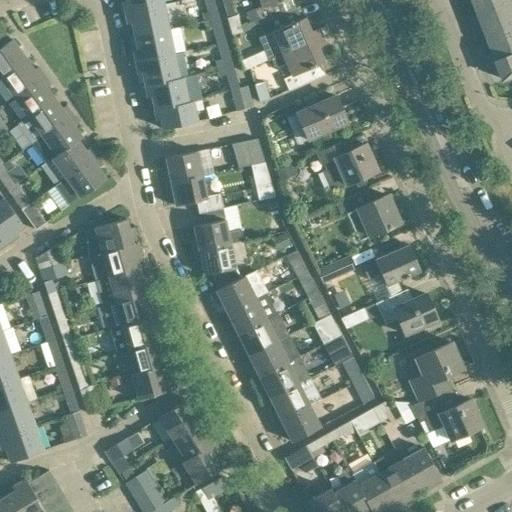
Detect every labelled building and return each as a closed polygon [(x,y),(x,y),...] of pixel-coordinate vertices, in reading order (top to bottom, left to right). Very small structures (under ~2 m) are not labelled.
[(126,0),(127,1),(123,2),(125,12),(163,4),(161,0),(126,0)] [(204,0),(190,0),(193,11),(201,9),(205,2),(204,0)] [(200,13),(202,21),(219,18),(213,0),(204,0),(205,2),(208,11),(200,13)] [(222,0),(227,16),(234,14),(230,0),(222,0)] [(227,17),(232,34),(241,31),(251,26),(260,23),(267,19),(296,8),(293,0),(260,0),(262,5),(253,9),(245,12),(248,22),(240,26),(237,14),(227,17)] [(470,18),(473,26),(511,10),(511,0),(483,0),(475,3),(479,14),(470,18)] [(163,4),(125,12),(127,23),(131,22),(134,34),(167,27),(163,4)] [(267,19),(260,23),(264,34),(259,37),(268,59),(282,53),(322,37),(318,29),(310,32),(304,19),(305,18),(304,17),(301,19),(296,8),(267,19)] [(511,10),(473,26),(476,34),(486,31),(490,42),(511,33),(511,10)] [(219,18),(202,21),(204,30),(212,27),(217,43),(225,42),(219,18)] [(137,50),(133,51),(135,62),(173,54),(167,27),(134,34),(137,50)] [(485,56),(488,64),(511,55),(511,33),(490,42),(494,52),(485,56)] [(0,47),(0,76),(26,58),(11,39),(10,40),(7,36),(0,40),(0,46),(0,47)] [(282,53),(268,59),(269,60),(272,59),(275,67),(286,63),(292,75),(283,78),(289,90),(325,74),(320,63),(324,62),(324,61),(323,61),(317,47),(325,44),(322,37),(282,53)] [(225,42),(217,43),(222,58),(214,61),(216,69),(224,67),(232,65),(225,42)] [(173,54),(135,62),(137,72),(142,71),(144,84),(178,76),(173,54)] [(511,55),(488,64),(491,72),(501,69),(505,80),(511,77),(511,55)] [(26,58),(0,76),(0,77),(14,97),(44,75),(38,66),(34,69),(26,58)] [(232,65),(224,67),(230,89),(238,86),(232,65)] [(256,66),(249,68),(254,83),(260,82),(256,66)] [(44,75),(14,97),(28,115),(17,123),(17,124),(54,98),(46,87),(50,84),(44,75)] [(178,76),(144,84),(147,96),(151,95),(154,107),(188,100),(183,77),(178,79),(178,76)] [(254,84),(259,101),(269,99),(264,81),(254,84)] [(238,86),(230,89),(236,111),(252,106),(247,87),(246,86),(239,89),(238,86)] [(296,112),(304,130),(308,140),(347,123),(334,95),(296,112)] [(54,98),(17,124),(31,143),(72,114),(66,105),(61,108),(54,98)] [(188,100),(154,107),(157,120),(161,119),(163,128),(196,121),(192,101),(188,102),(188,100)] [(72,114),(31,143),(45,162),(81,136),(74,126),(78,123),(72,114)] [(0,117),(0,135),(9,129),(0,117)] [(81,136),(45,162),(45,163),(51,158),(65,177),(55,185),(96,156),(89,147),(85,150),(78,140),(82,137),(81,136)] [(257,138),(231,144),(239,167),(264,162),(257,138)] [(317,151),(325,169),(321,171),(330,191),(376,171),(364,144),(350,150),(346,139),(317,151)] [(163,172),(165,182),(201,175),(196,151),(165,157),(168,171),(163,172)] [(96,156),(55,185),(69,205),(106,179),(98,168),(102,165),(96,156)] [(293,162),(275,169),(279,181),(297,173),(293,162)] [(3,163),(0,165),(0,179),(7,189),(17,182),(3,163)] [(201,175),(165,182),(167,193),(172,192),(175,205),(196,201),(199,213),(223,208),(220,192),(206,195),(201,175)] [(17,182),(7,189),(21,210),(31,202),(17,182)] [(256,186),(258,200),(275,196),(270,183),(256,186)] [(370,187),(352,195),(328,206),(334,220),(347,214),(353,226),(359,240),(370,235),(399,223),(387,195),(376,199),(370,187)] [(3,198),(0,200),(0,237),(4,244),(17,234),(15,230),(22,225),(3,198)] [(31,202),(21,210),(35,229),(45,222),(31,202)] [(191,240),(193,251),(230,243),(242,240),(240,229),(227,231),(223,208),(199,213),(201,224),(193,226),(196,239),(191,240)] [(126,218),(85,229),(88,256),(137,242),(133,227),(128,228),(126,218)] [(290,244),(284,232),(272,238),(278,250),(290,244)] [(137,242),(88,256),(88,257),(95,280),(139,268),(137,257),(141,256),(137,242)] [(230,243),(193,251),(196,261),(201,260),(204,274),(210,272),(218,289),(211,293),(244,277),(244,276),(240,278),(234,268),(230,243)] [(408,244),(362,265),(367,278),(378,301),(390,296),(401,291),(396,280),(404,277),(405,278),(409,277),(408,275),(420,270),(408,244)] [(59,250),(35,258),(40,271),(64,263),(59,250)] [(322,282),(355,268),(349,256),(317,270),(322,282)] [(302,261),(292,266),(298,277),(308,272),(302,261)] [(64,263),(40,271),(48,294),(56,292),(53,283),(52,279),(68,274),(64,263)] [(139,268),(95,280),(102,304),(103,304),(151,290),(147,276),(142,277),(139,268)] [(244,277),(211,293),(216,302),(221,300),(227,312),(266,293),(268,292),(257,270),(244,277)] [(314,283),(303,288),(308,298),(319,293),(314,283)] [(151,290),(103,304),(110,328),(153,316),(150,306),(155,305),(151,290)] [(38,291),(25,296),(33,320),(46,316),(38,291)] [(390,296),(363,308),(367,315),(368,318),(380,313),(385,324),(398,319),(404,334),(437,319),(426,293),(405,302),(401,291),(390,296)] [(56,292),(48,294),(56,319),(63,316),(56,292)] [(266,319),(276,313),(266,293),(227,312),(233,324),(228,326),(233,336),(266,319)] [(319,293),(308,298),(319,320),(330,314),(324,303),(319,293)] [(277,341),(288,336),(276,313),(266,319),(233,336),(237,345),(242,343),(248,356),(277,341)] [(351,313),(340,318),(344,326),(345,327),(355,323),(351,313)] [(330,314),(319,320),(325,330),(330,341),(341,335),(336,324),(330,314)] [(46,316),(33,320),(34,321),(39,319),(47,342),(54,340),(46,316)] [(72,340),(63,316),(56,319),(64,342),(72,340)] [(153,316),(110,328),(116,352),(127,349),(164,339),(160,324),(155,325),(153,316)] [(1,331),(0,330),(0,357),(9,355),(1,331)] [(330,341),(336,352),(347,346),(341,335),(330,341)] [(254,379),(299,357),(288,336),(277,341),(248,356),(254,367),(249,369),(254,379)] [(164,339),(127,349),(134,373),(131,374),(131,375),(166,365),(163,355),(168,353),(164,339)] [(54,340),(47,342),(55,366),(62,363),(54,340)] [(64,342),(72,366),(80,364),(72,340),(64,342)] [(420,401),(411,405),(412,406),(438,394),(437,394),(443,391),(438,379),(463,368),(451,342),(433,350),(415,358),(423,375),(410,380),(420,401)] [(9,355),(0,357),(0,384),(17,378),(9,355)] [(298,383),(310,378),(299,357),(254,379),(259,388),(264,386),(270,399),(299,384),(298,383)] [(62,363),(55,366),(63,389),(70,387),(62,363)] [(80,364),(72,366),(80,390),(92,386),(102,383),(101,382),(87,386),(84,377),(80,364)] [(166,365),(131,375),(137,399),(168,390),(166,380),(170,379),(166,365)] [(358,367),(347,373),(353,383),(363,378),(358,367)] [(109,380),(110,386),(123,382),(121,376),(109,380)] [(17,378),(0,384),(0,411),(26,402),(17,378)] [(321,399),(310,378),(298,383),(299,384),(270,399),(275,410),(271,412),(276,422),(309,405),(321,399)] [(363,378),(353,383),(358,394),(363,402),(373,397),(363,378)] [(80,390),(88,413),(109,405),(102,383),(92,386),(80,390)] [(70,387),(63,389),(71,413),(78,411),(70,387)] [(438,394),(412,406),(417,418),(419,422),(424,420),(429,432),(444,425),(450,440),(482,426),(470,398),(445,410),(438,394)] [(187,399),(158,417),(172,439),(205,419),(199,409),(195,411),(187,399)] [(385,401),(372,408),(379,421),(380,421),(378,418),(385,414),(384,411),(389,409),(385,401)] [(26,402),(0,411),(0,438),(34,426),(26,402)] [(309,405),(276,422),(280,431),(285,429),(291,441),(320,427),(309,405)] [(359,415),(350,421),(355,430),(357,434),(379,421),(372,408),(359,415)] [(66,415),(67,420),(70,427),(60,431),(64,443),(87,435),(78,411),(71,413),(66,415)] [(205,419),(172,439),(185,460),(186,460),(214,441),(207,429),(210,427),(205,419)] [(345,436),(355,430),(350,421),(328,433),(332,440),(343,433),(345,436)] [(34,426),(0,438),(0,444),(1,449),(5,447),(10,461),(43,450),(34,426)] [(315,440),(306,445),(313,457),(324,450),(322,445),(332,440),(328,433),(315,440)] [(126,438),(104,451),(118,473),(129,467),(122,455),(133,449),(126,438)] [(186,460),(185,460),(181,462),(195,484),(224,466),(216,453),(220,451),(214,441),(186,460)] [(313,457),(306,445),(284,457),(290,469),(300,464),(304,473),(317,466),(312,457),(313,457)] [(424,449),(401,461),(417,488),(424,484),(427,488),(441,480),(424,449)] [(382,456),(372,461),(397,505),(411,497),(409,493),(417,488),(401,461),(389,468),(382,456)] [(347,466),(347,467),(355,481),(357,485),(371,511),(374,511),(380,509),(382,511),(384,511),(397,505),(372,461),(351,473),(347,466)] [(129,467),(121,473),(126,481),(134,475),(129,467)] [(344,487),(333,493),(343,511),(371,511),(357,485),(355,481),(347,467),(336,473),(344,487)] [(49,470),(27,483),(34,494),(55,481),(49,470)] [(146,470),(124,483),(132,495),(153,481),(146,470)] [(229,488),(223,477),(203,488),(209,499),(213,497),(229,488)] [(14,490),(6,495),(15,511),(44,511),(40,505),(34,494),(27,483),(25,478),(12,486),(14,490)] [(55,481),(34,494),(40,505),(61,491),(55,481)] [(153,481),(132,495),(138,505),(159,492),(153,481)] [(310,484),(301,489),(314,511),(343,511),(333,493),(330,488),(317,496),(310,484)] [(212,511),(219,508),(213,497),(209,499),(203,488),(195,492),(206,511),(212,511)] [(61,491),(40,505),(44,511),(51,511),(68,502),(61,491)] [(0,511),(15,511),(6,495),(0,498),(0,511)] [(175,497),(161,506),(164,511),(169,511),(180,505),(175,497)] [(68,502),(51,511),(73,511),(74,511),(68,502)]
